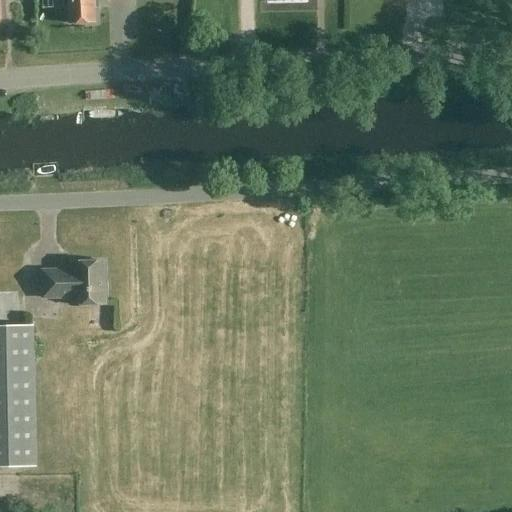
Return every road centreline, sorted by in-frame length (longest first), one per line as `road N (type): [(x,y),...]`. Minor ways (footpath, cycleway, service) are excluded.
road 1 (unclassified): [(0,203),(511,175)]
road 2 (unclassified): [(0,79),(511,53)]
